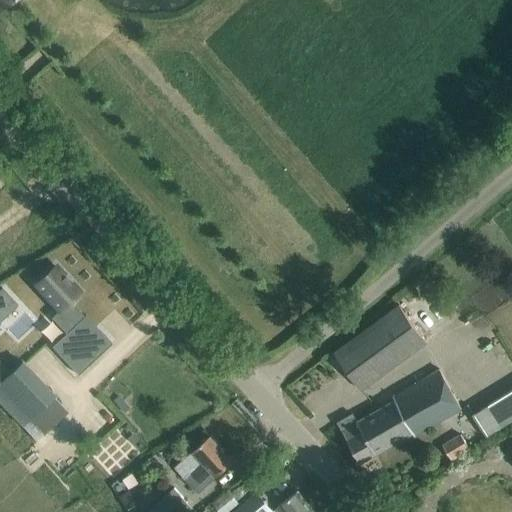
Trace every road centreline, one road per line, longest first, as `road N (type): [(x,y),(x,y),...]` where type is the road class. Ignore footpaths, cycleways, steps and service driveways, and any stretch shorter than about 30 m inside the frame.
road 1 (unclassified): [(256,392),(0,112)]
road 2 (unclassified): [(256,392),(511,173)]
road 3 (unclassified): [(365,511),(256,392)]
